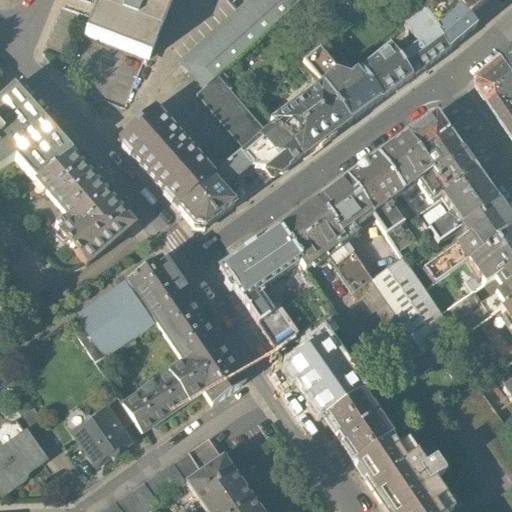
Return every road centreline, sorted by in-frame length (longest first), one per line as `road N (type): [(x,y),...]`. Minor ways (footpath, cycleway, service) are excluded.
road 1 (residential): [(195,261),(448,80)]
road 2 (residential): [(195,261),(7,40)]
road 3 (residential): [(279,388),(87,511)]
road 4 (residential): [(279,388),(195,261)]
road 5 (residential): [(366,511),(279,388)]
